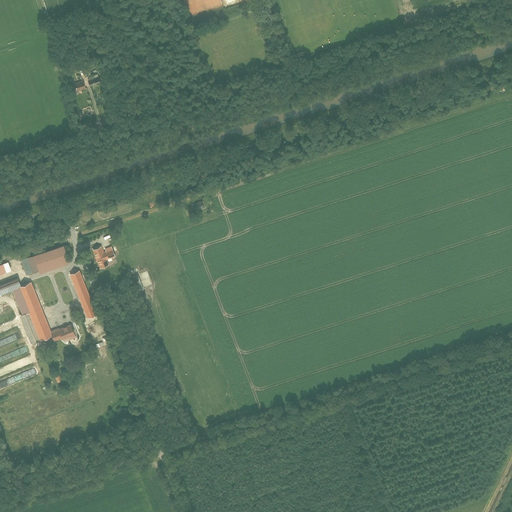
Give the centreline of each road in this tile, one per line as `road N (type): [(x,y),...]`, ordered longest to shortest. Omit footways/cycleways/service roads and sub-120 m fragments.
road 1 (unclassified): [(0,505),(511,341)]
road 2 (track): [(285,63),(0,157)]
road 3 (track): [(57,207),(162,453)]
